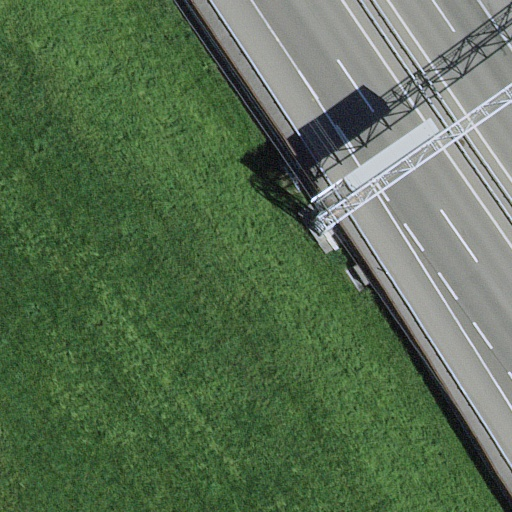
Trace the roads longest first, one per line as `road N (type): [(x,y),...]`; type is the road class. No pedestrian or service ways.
road 1 (motorway): [(301,0),(511,312)]
road 2 (motorway): [(511,132),(415,0)]
